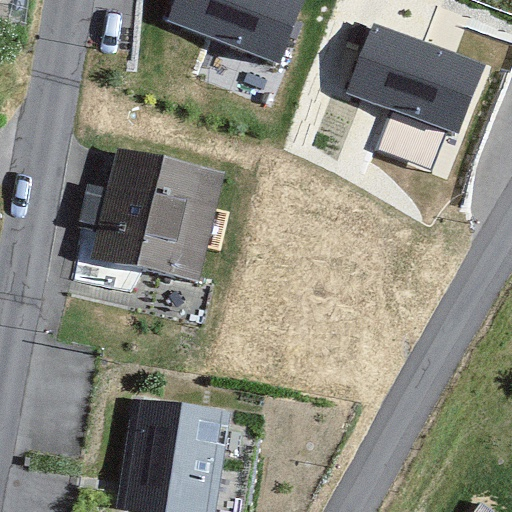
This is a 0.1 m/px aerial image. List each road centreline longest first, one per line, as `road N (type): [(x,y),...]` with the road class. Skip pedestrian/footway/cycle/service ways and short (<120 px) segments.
road 1 (tertiary): [(76,0),(0,426)]
road 2 (tertiary): [(364,511),(511,252)]
